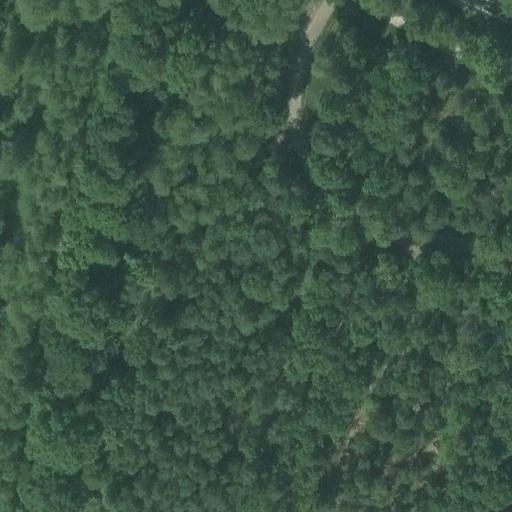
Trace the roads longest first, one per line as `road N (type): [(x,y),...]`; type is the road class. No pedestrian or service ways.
road 1 (unclassified): [(299,149),(318,184),(352,214),(511,258)]
road 2 (unclassified): [(299,149),(291,104),(300,58),(333,0)]
